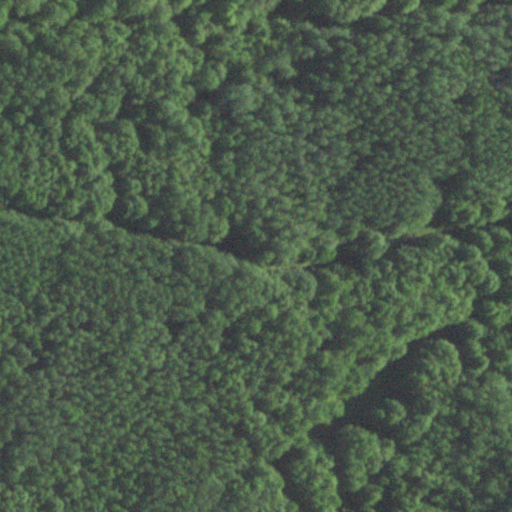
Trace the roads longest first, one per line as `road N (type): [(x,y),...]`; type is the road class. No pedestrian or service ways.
road 1 (track): [(0,211),(192,245),(260,266),(315,270),(511,215)]
road 2 (track): [(323,511),(322,452),(334,415),(398,352),(450,323),(511,257)]
